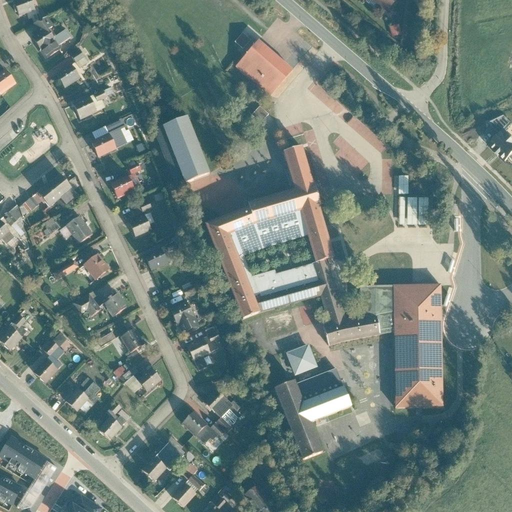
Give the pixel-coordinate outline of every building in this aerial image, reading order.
[(31,0),(23,0),(12,3),(16,17),(35,12),(31,0)] [(398,0),(369,0),(386,14),(398,0)] [(48,17),(33,27),(37,32),(32,35),(37,41),(49,33),(51,38),(54,36),(50,31),(55,28),(48,17)] [(400,25),(391,28),(394,37),(403,34),(400,25)] [(44,62),(60,52),(51,38),(49,33),(37,41),(32,44),(44,62)] [(292,68),(259,41),(238,67),(271,94),(292,68)] [(75,59),(81,69),(90,63),(85,53),(75,59)] [(80,80),(71,66),(55,76),(64,90),(80,80)] [(5,71),(0,74),(0,96),(16,84),(5,71)] [(90,99),(73,106),(80,123),(97,115),(90,99)] [(253,116),(262,124),(270,115),(262,107),(253,116)] [(190,119),(154,133),(176,189),(216,173),(211,162),(207,164),(190,119)] [(511,139),(502,130),(487,145),(504,163),(511,155),(511,139)] [(110,136),(91,144),(98,160),(117,152),(110,136)] [(295,192),(252,205),(253,208),(210,224),(247,320),(263,313),(322,297),(330,324),(324,325),(331,346),(396,334),(397,409),(446,408),(444,286),(359,286),(360,318),(348,320),(333,273),(329,260),(336,258),(302,147),(284,153),(295,192)] [(72,191),(61,176),(37,195),(49,209),(72,191)] [(127,177),(110,184),(117,200),(134,193),(127,177)] [(154,209),(150,200),(131,207),(135,216),(154,209)] [(145,217),(128,224),(135,239),(151,232),(145,217)] [(92,235),(79,218),(65,229),(78,246),(92,235)] [(408,220),(408,228),(419,229),(420,221),(408,220)] [(0,241),(10,233),(0,221),(0,241)] [(161,248),(144,255),(150,272),(167,265),(161,248)] [(97,256),(83,267),(96,282),(110,271),(97,256)] [(77,260),(53,272),(57,280),(81,269),(77,260)] [(89,310),(92,316),(102,311),(92,294),(75,303),(81,315),(89,310)] [(117,294),(102,304),(113,318),(127,308),(117,294)] [(187,304),(170,311),(180,336),(198,329),(187,304)] [(22,340),(9,329),(0,339),(0,344),(11,353),(22,340)] [(136,329),(120,338),(130,356),(146,347),(136,329)] [(104,345),(117,338),(114,333),(101,340),(104,345)] [(205,340),(187,348),(194,363),(197,373),(208,368),(204,358),(211,355),(205,340)] [(286,354),(294,375),(316,367),(308,345),(286,354)] [(58,373),(44,362),(32,376),(46,387),(58,373)] [(298,381),(277,390),(306,463),(327,455),(315,423),(353,408),(338,368),(299,384),(298,381)] [(161,382),(150,369),(136,381),(147,394),(161,382)] [(88,401),(77,391),(66,404),(77,414),(88,401)] [(218,391),(205,405),(230,428),(243,415),(218,391)] [(207,426),(194,414),(181,427),(195,440),(207,426)] [(122,430),(108,417),(96,431),(110,444),(122,430)] [(10,438),(0,453),(0,456),(34,478),(45,460),(10,438)] [(165,470),(153,459),(142,473),(154,483),(165,470)] [(0,476),(0,498),(12,505),(22,489),(0,476)] [(279,511),(259,485),(241,499),(251,511),(279,511)] [(184,486),(172,500),(182,510),(195,496),(184,486)] [(93,511),(94,511),(75,499),(67,511),(93,511)]
